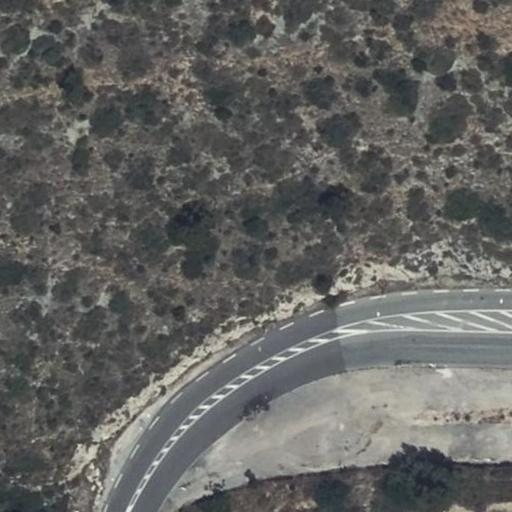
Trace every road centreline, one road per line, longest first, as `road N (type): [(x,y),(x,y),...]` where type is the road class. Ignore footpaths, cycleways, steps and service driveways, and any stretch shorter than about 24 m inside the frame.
road 1 (primary): [(511,308),(397,313),(284,342),(182,415),(142,459),(115,511)]
road 2 (primary): [(139,511),(185,452),(232,410),(319,364),(423,347),(511,351)]
